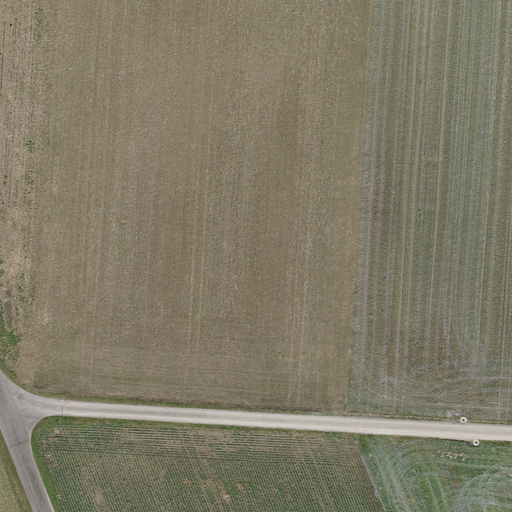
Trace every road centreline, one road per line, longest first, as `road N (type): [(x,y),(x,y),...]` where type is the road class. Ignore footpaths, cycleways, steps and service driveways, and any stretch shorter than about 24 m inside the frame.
road 1 (track): [(6,410),(511,436)]
road 2 (unclassified): [(46,511),(0,395)]
